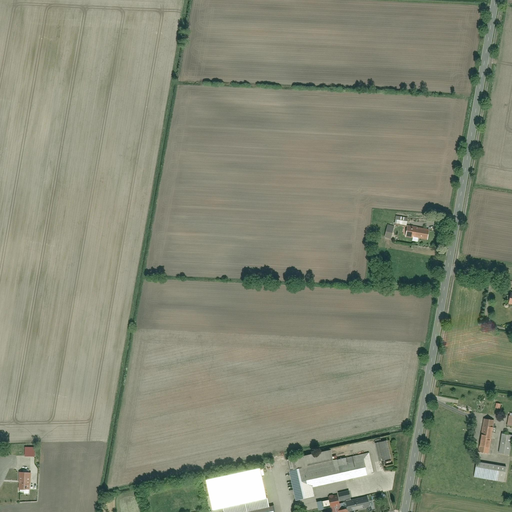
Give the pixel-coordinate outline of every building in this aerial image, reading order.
[(397,216),(395,225),(407,227),(409,218),(397,216)] [(387,225),(385,237),(392,239),(394,227),(387,225)] [(408,227),(406,237),(430,241),(432,231),(408,227)] [(484,420),(478,452),(489,454),(495,422),(484,420)] [(511,436),(503,435),(499,454),(510,456),(511,443),(511,436)] [(376,445),(381,463),(392,460),(388,442),(376,445)] [(317,497),(315,489),(374,474),(369,453),(335,461),(332,451),(287,462),(297,501),(317,497)] [(478,462),(475,478),(504,483),(507,467),(478,462)] [(223,508),(266,498),(260,469),(206,480),(213,510),(223,508)] [(19,473),(18,490),(30,490),(31,473),(19,473)] [(323,510),(331,509),(331,511),(351,511),(373,508),(371,497),(352,501),(349,491),(336,493),(337,495),(328,497),(329,500),(322,501),(323,510)] [(247,511),(269,507),(267,498),(266,498),(223,508),(223,511),(247,511)]
